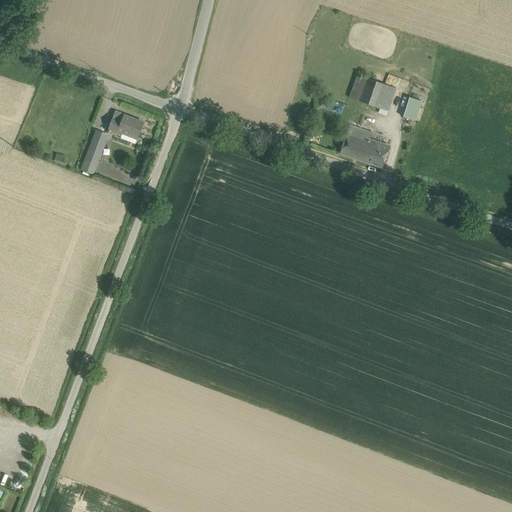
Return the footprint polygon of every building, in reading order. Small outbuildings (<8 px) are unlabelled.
[(376,107),(379,101),(390,105),(396,88),(358,75),(350,98),(376,107)] [(416,121),(422,101),(409,98),(403,117),(416,121)] [(379,101),(376,107),(379,108),(388,111),(390,105),(379,101)] [(122,121),(124,115),(116,112),(114,118),(122,121)] [(144,123),(124,115),(122,121),(114,118),(109,130),(122,135),(123,133),(137,139),(144,123)] [(372,133),(351,126),(348,133),(369,140),(372,133)] [(109,135),(97,130),(81,170),(93,174),(109,135)] [(135,144),(137,139),(123,133),(122,135),(121,139),(135,144)] [(369,140),(348,133),(341,153),(362,160),(369,140)] [(389,147),(369,140),(362,160),(382,167),(389,147)]
